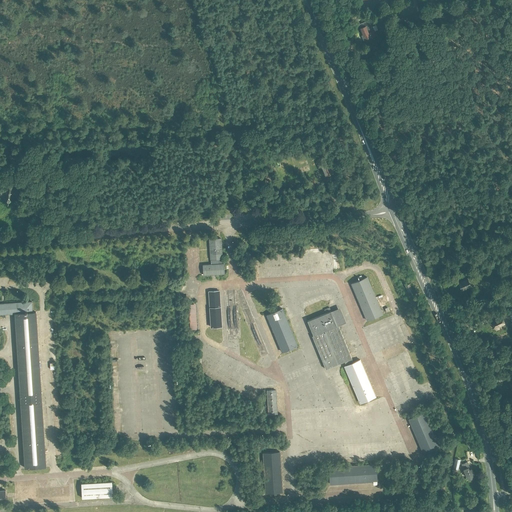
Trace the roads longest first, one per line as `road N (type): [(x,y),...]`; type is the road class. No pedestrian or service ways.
road 1 (primary): [(494,511),(475,407),(393,210)]
road 2 (primary): [(393,210),(304,0)]
road 3 (unclassified): [(231,258),(225,224),(393,210)]
road 4 (unknown): [(140,499),(0,509)]
